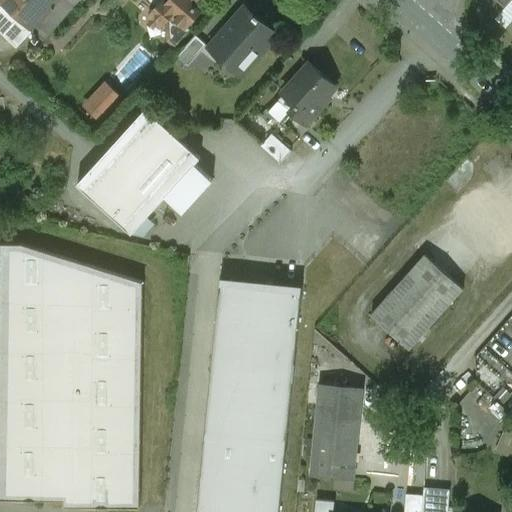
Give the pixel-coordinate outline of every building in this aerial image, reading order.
[(0,0),(0,2),(30,30),(30,29),(42,40),(78,0),(80,0),(82,1),(83,0),(0,0)] [(144,0),(154,8),(161,0),(166,0),(167,1),(167,0),(144,0)] [(196,0),(167,0),(167,1),(166,0),(161,0),(154,8),(148,15),(161,27),(167,21),(172,16),(186,29),(187,28),(201,12),(196,8),(196,7),(194,5),(194,6),(193,5),(196,0)] [(511,0),(479,0),(508,26),(511,21),(511,0)] [(245,7),(208,48),(220,58),(240,76),(261,52),(260,52),(276,34),(277,35),(277,33),(256,14),(255,16),(245,7)] [(186,29),(172,16),(167,21),(168,40),(175,46),(190,30),(187,28),(186,29)] [(195,35),(177,56),(188,66),(207,45),(195,35)] [(220,58),(208,48),(204,53),(215,63),(220,58)] [(311,63),(283,94),(295,106),(290,112),(293,114),(306,125),(327,102),(324,99),(336,86),(311,63)] [(123,97),(109,82),(85,104),(100,119),(123,97)] [(290,112),(277,100),(268,111),(283,124),(293,114),(290,112)] [(200,158),(146,108),(77,184),(132,233),(200,158)] [(292,152),(272,134),(261,146),(281,164),(292,152)] [(28,199),(13,186),(5,194),(19,208),(28,199)] [(143,282),(22,245),(0,244),(0,499),(64,500),(64,506),(140,507),(143,282)] [(463,289),(425,255),(371,315),(409,349),(463,289)] [(280,511),(303,286),(220,278),(196,511),(280,511)] [(362,388),(320,384),(311,476),(353,480),(362,388)] [(450,490),(423,488),(421,511),(447,511),(448,511),(450,490)] [(332,511),(334,502),(316,501),(315,511),(332,511)]
